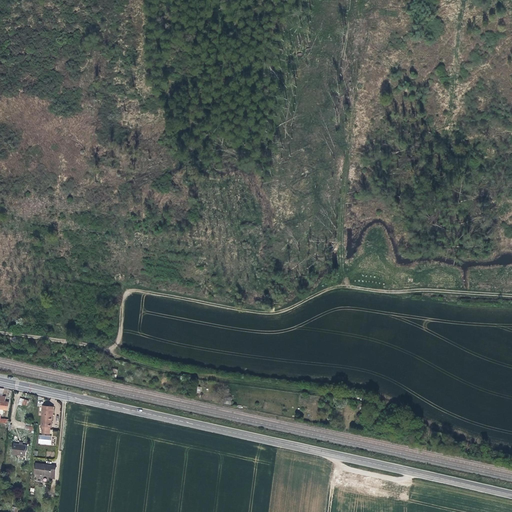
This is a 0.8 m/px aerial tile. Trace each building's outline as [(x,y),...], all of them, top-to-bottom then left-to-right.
[(0,396),(0,409),(2,410),(8,410),(9,403),(5,402),(5,397),(2,397),(0,396)] [(52,413),(53,413),(54,405),(43,404),(43,406),(52,407),(52,413)] [(20,410),(22,406),(18,405),(14,418),(17,419),(17,417),(29,421),(32,414),(20,410)] [(50,427),(52,427),(53,413),(52,413),(52,407),(43,406),(41,426),(49,427),(50,427)] [(0,422),(8,424),(9,419),(1,419),(1,414),(0,414),(0,422)] [(38,444),(51,445),(51,435),(38,435),(38,444)] [(13,454),(25,455),(26,446),(14,445),(13,454)] [(52,468),(52,466),(36,464),(34,475),(50,477),(50,480),(55,481),(56,468),(52,468)]
